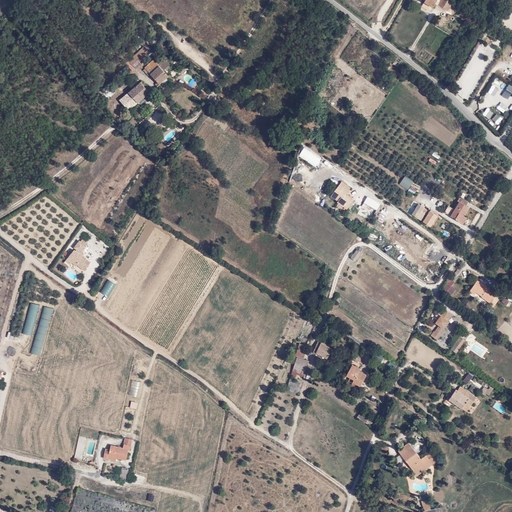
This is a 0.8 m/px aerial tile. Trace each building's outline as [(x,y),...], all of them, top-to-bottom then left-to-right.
[(437,0),(425,0),(423,5),(432,10),(437,0)] [(447,0),(441,0),(438,6),(448,12),(453,3),(447,0)] [(127,62),(136,69),(153,51),(145,45),(127,62)] [(159,63),(154,58),(143,68),(164,89),(171,81),(163,73),(171,65),(164,58),(159,63)] [(496,81),(499,76),(493,72),(479,94),(485,98),(496,81)] [(152,96),(141,84),(119,100),(131,114),(152,96)] [(304,147),(298,157),(316,168),(322,158),(304,147)] [(437,161),(440,157),(433,153),(430,158),(437,161)] [(153,173),(144,168),(107,224),(116,229),(153,173)] [(405,177),(399,185),(407,191),(413,182),(405,177)] [(350,188),(342,182),(332,195),(338,201),(338,202),(343,206),(345,205),(348,207),(354,200),(345,194),(350,188)] [(309,197),(313,193),(309,188),(305,193),(309,197)] [(468,202),(460,197),(457,202),(459,203),(466,207),(468,202)] [(370,198),(366,204),(371,207),(376,210),(380,204),(370,198)] [(418,203),(411,217),(420,222),(428,210),(418,203)] [(466,207),(459,203),(449,218),(455,222),(463,225),(467,219),(464,217),(469,209),(466,207)] [(438,218),(428,210),(420,222),(431,229),(438,218)] [(79,238),(84,230),(81,228),(76,236),(79,238)] [(89,244),(83,239),(81,242),(80,241),(73,249),(75,250),(65,263),(75,270),(77,267),(84,272),(92,263),(83,256),(84,255),(83,254),(88,247),(87,246),(89,244)] [(357,249),(350,258),(355,261),(361,252),(357,249)] [(118,282),(109,277),(99,291),(109,297),(118,282)] [(454,283),(449,279),(441,289),(451,296),(456,290),(451,287),(454,283)] [(475,295),(477,293),(491,304),(496,297),(497,296),(477,282),(470,291),(475,295)] [(41,305),(30,303),(22,334),(32,336),(41,305)] [(54,308),(44,306),(30,353),(41,356),(54,308)] [(444,331),(442,330),(452,316),(444,311),(434,324),(438,327),(432,335),(438,339),(444,331)] [(466,341),(460,336),(450,349),(457,354),(466,341)] [(317,352),(318,351),(328,357),(333,347),(322,341),(320,345),(317,344),(315,352),(317,352)] [(299,343),(296,355),(304,358),(308,346),(299,343)] [(391,362),(378,353),(374,360),(386,369),(391,362)] [(309,360),(297,356),(291,374),(297,376),(298,372),(305,375),(309,360)] [(353,361),(347,373),(355,377),(359,369),(361,365),(353,361)] [(367,372),(359,369),(355,377),(353,380),(361,384),(367,372)] [(469,371),(462,380),(466,384),(473,375),(469,371)] [(141,381),(132,379),(129,394),(138,396),(141,381)] [(290,379),(286,389),(298,392),(301,382),(290,379)] [(456,389),(449,398),(467,411),(476,397),(460,386),(457,389),(456,389)] [(484,386),(480,392),(484,395),(486,393),(489,395),(491,391),(488,389),(484,386)] [(136,409),(126,406),(121,430),(131,432),(136,409)] [(368,418),(360,412),(357,416),(365,422),(368,418)] [(408,442),(399,450),(401,453),(405,458),(417,473),(438,460),(432,450),(421,458),(408,442)] [(132,444),(123,443),(123,446),(111,443),(110,448),(106,447),(103,457),(117,460),(117,457),(127,459),(129,448),(130,448),(132,444)] [(70,511),(155,511),(156,510),(77,489),(70,511)] [(429,499),(422,501),(424,510),(431,509),(429,499)]
